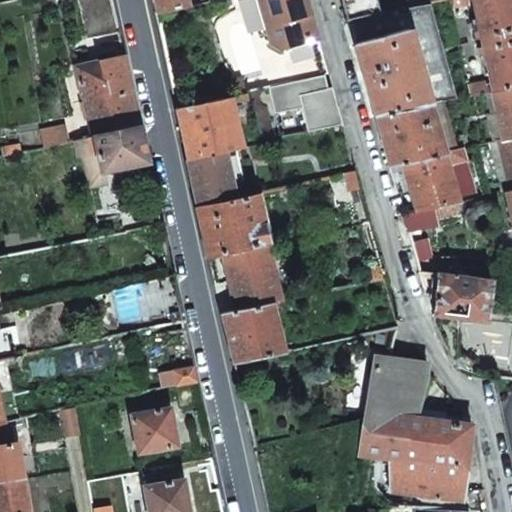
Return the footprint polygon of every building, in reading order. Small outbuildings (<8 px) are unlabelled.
[(103,36),(119,33),(111,0),(78,0),(87,39),(103,36)] [(151,0),(154,11),(187,4),(186,0),(151,0)] [(327,75),(306,0),(256,0),(281,85),(299,81),(327,75)] [(492,91),(511,86),(511,0),(450,0),(452,9),(468,5),(467,1),(472,0),(490,85),(486,86),(485,82),(469,86),(472,95),(492,91)] [(376,116),(429,105),(408,28),(355,44),(365,80),(376,116)] [(91,135),(139,125),(124,56),(76,67),(82,96),(83,96),(91,135)] [(304,103),(334,97),(331,86),(327,75),(299,81),(304,103)] [(502,140),(511,137),(511,86),(492,91),(502,140)] [(234,147),(240,146),(231,102),(247,99),(245,92),(175,107),(181,132),(186,157),(222,150),(234,147)] [(429,105),(376,116),(382,140),(389,165),(400,162),(456,150),(454,144),(443,102),(429,105)] [(44,145),(68,140),(64,122),(40,127),(44,145)] [(125,166),(147,161),(139,125),(91,135),(75,139),(79,155),(84,155),(90,185),(106,182),(104,170),(125,166)] [(508,190),(511,188),(511,137),(502,140),(497,141),(508,190)] [(3,154),(20,150),(18,143),(1,146),(3,154)] [(241,178),(234,147),(222,150),(229,181),(241,178)] [(456,200),(458,200),(456,195),(477,191),(463,148),(461,149),(456,150),(400,162),(408,186),(415,209),(456,200)] [(222,150),(186,157),(191,182),(197,207),(233,199),(229,181),(222,150)] [(344,192),(359,188),(355,172),(340,175),(344,192)] [(222,253),(267,243),(256,193),(233,199),(197,207),(202,231),(207,256),(222,253)] [(459,214),(456,200),(415,209),(402,212),(418,271),(433,273),(418,223),(459,214)] [(271,303),(280,301),(267,243),(222,253),(228,281),(235,310),(271,303)] [(0,309),(5,309),(18,305),(13,280),(7,255),(0,256),(0,309)] [(464,360),(479,362),(485,320),(490,280),(478,278),(479,267),(456,265),(454,276),(443,274),(443,269),(438,268),(433,314),(458,317),(457,331),(467,332),(464,360)] [(367,281),(384,278),(381,268),(365,271),(367,281)] [(172,272),(141,279),(150,316),(165,313),(181,309),(172,272)] [(232,362),(284,351),(271,303),(235,310),(221,314),(227,338),(232,362)] [(0,359),(6,358),(11,357),(9,351),(5,352),(0,329),(0,328),(9,326),(5,309),(0,309),(0,359)] [(374,356),(365,418),(367,418),(361,453),(377,456),(402,459),(408,417),(416,417),(426,379),(427,360),(374,356)] [(0,421),(19,417),(13,388),(6,358),(0,359),(0,421)] [(177,384),(196,380),(193,365),(174,369),(177,384)] [(65,436),(80,433),(75,406),(60,409),(65,436)] [(138,452),(176,444),(172,425),(168,406),(131,414),(138,452)] [(402,459),(466,468),(472,424),(459,423),(460,418),(452,417),(445,417),(445,415),(429,413),(428,419),(416,417),(408,417),(402,459)] [(0,481),(22,477),(19,460),(16,442),(0,444),(0,481)] [(391,491),(462,500),(464,484),(466,468),(402,459),(377,456),(377,464),(390,465),(391,491)] [(28,511),(27,506),(22,477),(0,481),(0,511),(28,511)] [(149,511),(188,511),(185,498),(182,479),(144,486),(149,511)]
